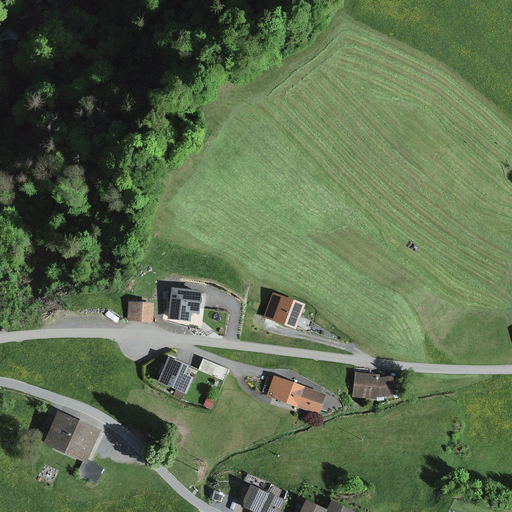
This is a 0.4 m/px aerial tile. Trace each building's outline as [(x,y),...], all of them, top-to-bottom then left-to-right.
[(200,294),(173,291),(169,319),(189,321),(190,312),(198,313),(200,294)] [(274,295),(266,316),(294,327),(302,306),(274,295)] [(130,303),(128,322),(153,324),(155,305),(130,303)] [(168,360),(159,383),(185,394),(191,379),(183,376),(186,368),(168,360)] [(275,375),(267,397),(321,416),(329,394),(275,375)] [(357,375),(354,396),(376,399),(376,397),(394,394),(391,378),(378,380),(378,377),(357,375)] [(47,444),(85,461),(98,432),(59,415),(47,444)] [(102,469),(85,462),(79,475),(96,483),(102,469)] [(242,507),(253,511),(278,511),(283,501),(266,493),(265,495),(251,488),(242,507)] [(349,511),(331,503),(327,511),(325,511),(307,503),(302,511),(349,511)]
